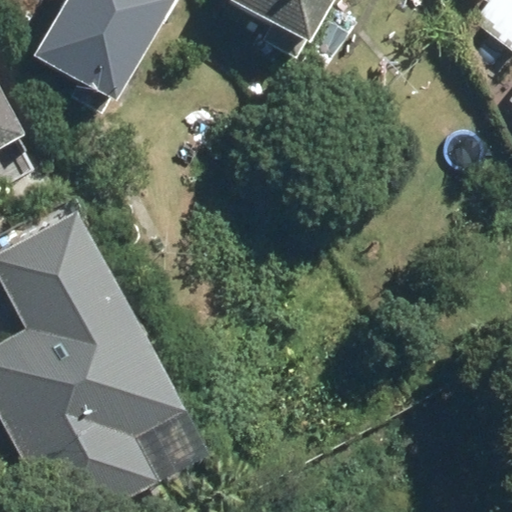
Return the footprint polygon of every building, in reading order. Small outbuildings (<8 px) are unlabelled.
[(62,0),(26,61),(106,109),(168,5),(158,0),(62,0)] [(220,0),(219,4),(299,49),(326,0),(220,0)] [(511,0),(490,0),(472,25),(511,54),(511,0)] [(0,147),(19,138),(0,104),(0,147)] [(0,418),(47,506),(133,460),(103,403),(144,381),(46,198),(0,222),(0,287),(6,299),(0,302),(0,418)]
